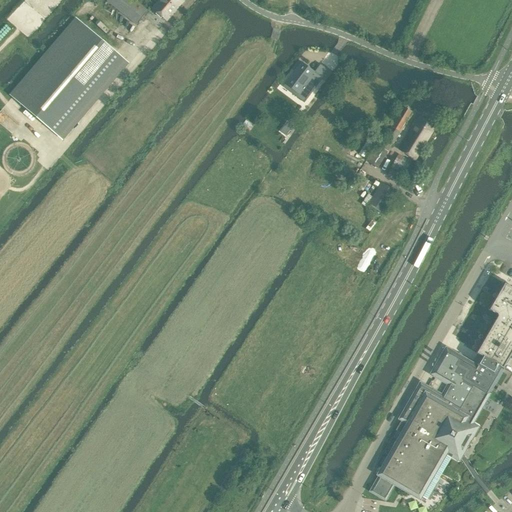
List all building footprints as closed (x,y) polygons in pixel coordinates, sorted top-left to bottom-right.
[(107,0),(107,1),(136,25),(147,11),(133,0),(107,0)] [(183,1),(181,0),(160,0),(152,10),(167,22),(183,1)] [(77,20),(12,97),(61,139),(126,62),(77,20)] [(285,85),(283,87),(284,88),(287,85),(298,93),(307,100),(321,80),(313,74),(315,72),(314,72),(301,63),(302,62),(301,62),(284,84),(285,85)] [(380,146),(388,151),(411,112),(403,107),(400,112),(380,146)] [(415,160),(436,126),(419,116),(399,150),(415,160)] [(280,132),(285,136),(293,126),(287,122),(280,132)] [(377,169),(387,152),(375,144),(365,161),(377,169)] [(367,204),(382,214),(396,192),(381,183),(367,204)] [(511,288),(504,284),(489,310),(498,315),(476,353),(482,357),(478,365),(477,368),(446,350),(433,374),(450,384),(442,397),(421,385),(401,419),(411,424),(372,491),(385,498),(395,481),(407,488),(427,500),(442,474),(452,455),(458,459),(461,454),(463,451),(474,432),(468,429),(488,394),(487,394),(490,389),(493,391),(497,385),(493,383),(502,368),(502,369),(511,351),(511,288)]
